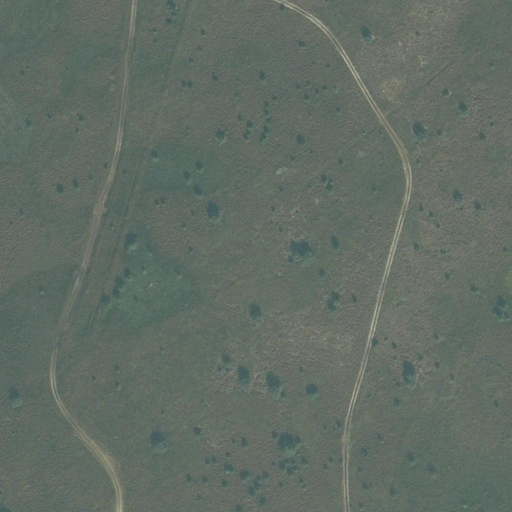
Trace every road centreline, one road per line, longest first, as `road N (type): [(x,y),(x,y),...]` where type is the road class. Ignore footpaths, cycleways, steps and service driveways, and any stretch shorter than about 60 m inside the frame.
road 1 (track): [(267,0),(325,33),(403,183),(344,426),(344,511)]
road 2 (track): [(118,511),(120,473),(53,395),(50,371),(118,143),(135,0)]
